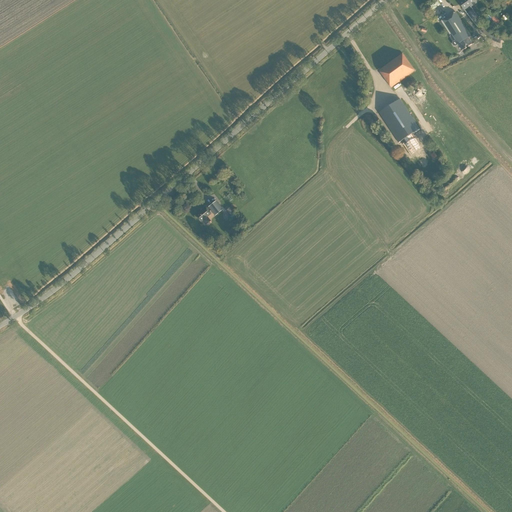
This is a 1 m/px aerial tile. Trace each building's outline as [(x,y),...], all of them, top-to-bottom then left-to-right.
[(479,0),(458,0),(457,1),(464,11),(479,0)] [(506,0),(505,0),(502,4),(505,8),(510,4),(506,0)] [(479,18),(472,9),(466,13),(478,27),(482,24),(478,19),(479,18)] [(492,12),(485,18),(493,27),(492,28),(494,30),(496,28),(494,26),(500,21),(492,12)] [(471,36),(455,13),(440,22),(453,42),(454,41),(457,46),(458,45),(462,51),(472,45),(468,38),(471,36)] [(414,71),(402,54),(379,70),(391,87),(414,71)] [(399,99),(379,112),(399,144),(400,143),(401,145),(404,143),(410,153),(418,147),(416,144),(417,143),(413,138),(421,133),(399,99)] [(211,211),(215,216),(223,209),(216,201),(208,207),(208,208),(207,209),(205,207),(198,213),(199,214),(196,216),(201,222),(203,220),(206,225),(210,221),(207,217),(211,214),(210,212),(211,211)] [(234,213),(230,207),(226,211),(230,216),(234,213)] [(10,300),(18,295),(15,289),(14,290),(9,281),(1,286),(10,300)]
